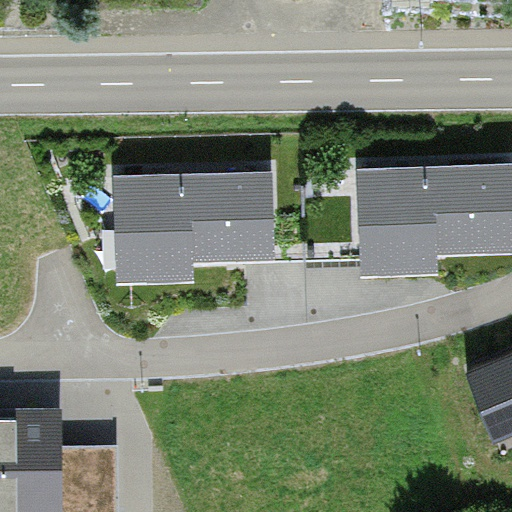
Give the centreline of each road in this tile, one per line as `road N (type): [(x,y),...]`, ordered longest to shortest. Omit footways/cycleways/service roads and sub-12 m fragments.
road 1 (residential): [(511,294),(370,335),(196,357),(0,358)]
road 2 (tertiary): [(511,80),(0,87)]
